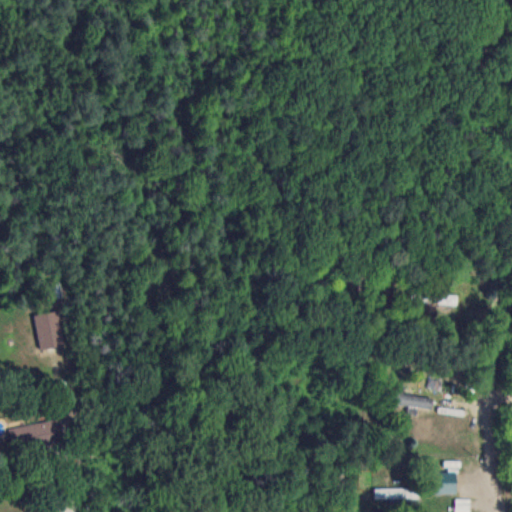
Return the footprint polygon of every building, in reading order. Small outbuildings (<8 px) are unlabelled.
[(58,308),(33,312),(39,347),(64,343),(58,308)] [(404,385),(387,385),(386,403),(408,404),(408,408),(432,409),(432,395),(403,393),(404,385)] [(61,439),(55,416),(7,429),(13,452),(61,439)] [(433,471),(433,493),(456,493),(456,470),(433,471)] [(469,499),(455,499),(455,511),(469,511),(469,499)]
